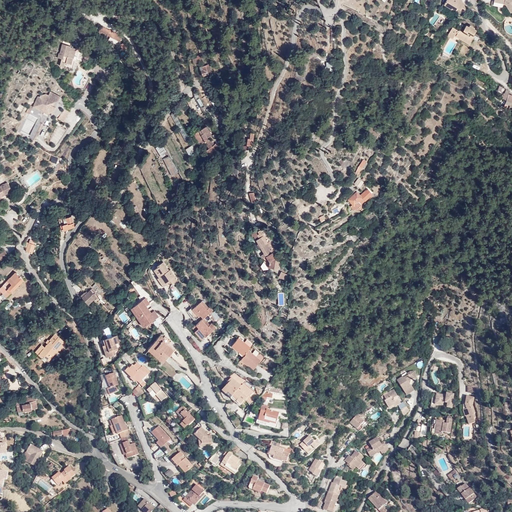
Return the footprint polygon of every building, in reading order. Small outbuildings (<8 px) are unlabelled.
[(445,0),(443,5),(450,9),(450,8),(455,10),(456,8),(462,12),(465,10),(463,7),(459,4),(459,0),(445,0)] [(511,0),(494,0),(494,2),(504,4),(506,5),(510,12),(511,11),(511,0)] [(433,25),(440,17),(436,13),(428,22),(433,25)] [(472,37),(473,37),(476,32),(472,30),(473,29),(468,26),(467,28),(464,26),(461,32),(462,32),(462,33),(458,31),(458,32),(451,29),(447,36),(452,40),(455,34),(456,35),(456,36),(466,42),(467,39),(470,41),(472,39),(470,39),(472,37)] [(122,38),(101,27),(98,32),(101,34),(102,32),(119,42),(122,38)] [(73,59),(76,49),(70,47),(72,44),(63,42),(60,54),(59,53),(58,58),(61,59),(60,66),(64,67),(65,64),(71,65),(72,59),(73,59)] [(202,61),(201,56),(192,60),(194,65),(202,61)] [(208,65),(202,67),(203,70),(200,71),(202,76),(211,74),(208,65)] [(506,89),(506,90),(502,88),(499,94),(502,96),(501,98),(505,100),(506,99),(507,100),(511,102),(511,100),(511,95),(509,94),(510,91),(506,89)] [(38,97),(34,105),(46,111),(46,114),(47,114),(53,112),(53,111),(52,108),(50,107),(52,103),(55,102),(58,101),(60,97),(50,92),(48,95),(46,94),(38,97)] [(34,105),(33,107),(46,114),(46,111),(34,105)] [(63,122),(69,112),(65,109),(58,119),(63,122)] [(42,125),(37,122),(29,138),(34,140),(42,125)] [(222,150),(223,147),(219,142),(218,143),(212,147),(209,142),(207,138),(211,135),(206,127),(194,134),(201,146),(205,144),(208,149),(213,155),(215,158),(222,150)] [(57,129),(49,138),(56,143),(63,135),(57,129)] [(212,147),(218,143),(216,141),(219,139),(216,134),(212,136),(214,139),(209,142),(212,147)] [(166,154),(160,144),(155,148),(161,158),(166,154)] [(192,145),(185,149),(189,157),(196,153),(192,145)] [(177,172),(168,157),(162,160),(171,176),(177,172)] [(362,167),(365,162),(363,160),(357,168),(358,168),(355,173),(358,174),(362,167)] [(359,187),(363,183),(358,179),(354,184),(359,187)] [(0,197),(11,192),(7,183),(0,186),(0,197)] [(348,201),(353,206),(356,209),(357,209),(359,210),(361,208),(361,207),(361,205),(372,194),(367,190),(362,195),(363,196),(361,198),(360,197),(356,193),(348,201)] [(16,203),(15,204),(19,207),(28,196),(22,192),(13,201),(16,203)] [(9,211),(15,204),(16,203),(13,201),(6,208),(9,211)] [(170,215),(177,204),(175,202),(167,214),(170,215)] [(71,229),(74,226),(72,222),(75,221),(75,218),(74,215),(71,215),(71,217),(63,219),(63,217),(58,219),(60,229),(63,228),(63,231),(71,229)] [(256,231),(252,233),(265,253),(261,255),(263,258),(267,256),(270,261),(269,267),(278,268),(279,263),(272,252),(275,250),(270,241),(268,243),(260,230),(257,232),(256,231)] [(34,245),(29,243),(28,243),(27,248),(25,251),(32,253),(35,245),(34,245)] [(174,285),(179,281),(172,270),(170,271),(165,263),(158,267),(159,268),(155,270),(160,278),(158,279),(163,287),(172,282),(174,285)] [(9,293),(22,279),(14,272),(7,280),(11,284),(5,290),(9,293)] [(280,272),(278,278),(286,281),(289,275),(280,272)] [(97,295),(91,288),(80,297),(86,304),(97,295)] [(206,318),(215,311),(211,307),(210,308),(203,300),(194,309),(192,308),(190,311),(197,319),(201,316),(205,319),(206,318)] [(147,307),(144,301),(131,308),(144,327),(148,325),(152,322),(156,320),(152,313),(147,307)] [(122,309),(116,313),(122,323),(129,318),(122,309)] [(216,321),(220,317),(216,311),(211,314),(216,321)] [(205,319),(194,329),(204,341),(209,338),(207,336),(217,328),(213,323),(212,325),(206,318),(205,319)] [(55,334),(49,341),(49,342),(47,344),(44,348),(41,345),(35,353),(41,358),(40,359),(49,366),(55,359),(58,359),(66,350),(65,345),(66,343),(55,334)] [(115,354),(114,352),(114,349),(116,348),(115,344),(119,343),(116,335),(103,340),(105,345),(102,346),(106,358),(115,354)] [(163,364),(174,351),(164,341),(165,340),(161,335),(148,350),(163,364)] [(254,370),(261,361),(250,350),(251,348),(239,337),(232,347),(237,351),(238,351),(244,357),(241,360),(248,367),(249,365),(254,370)] [(135,390),(136,390),(144,383),(142,381),(150,373),(146,370),(142,366),(141,368),(137,364),(134,367),(132,366),(131,367),(130,367),(125,372),(131,378),(130,379),(134,383),(136,381),(140,384),(135,390)] [(400,378),(403,384),(401,385),(407,394),(415,389),(412,386),(411,386),(407,381),(412,378),(417,377),(416,371),(411,371),(408,373),(409,374),(404,377),(403,376),(400,378)] [(119,385),(114,374),(111,375),(110,373),(105,375),(110,389),(107,390),(109,396),(119,392),(117,386),(119,385)] [(223,392),(231,400),(242,386),(233,378),(230,382),(230,383),(223,392)] [(244,384),(251,390),(253,387),(246,381),(244,384)] [(144,383),(136,390),(138,393),(141,390),(146,385),(144,383)] [(162,402),(167,397),(155,384),(147,391),(150,394),(152,392),(162,402)] [(253,392),(244,384),(242,386),(231,400),(239,406),(242,406),(250,396),(253,392)] [(385,400),(391,410),(399,406),(405,416),(410,410),(406,406),(404,401),(401,403),(398,397),(399,397),(395,389),(384,395),(387,399),(385,400)] [(141,390),(138,393),(135,396),(138,399),(144,392),(141,390)] [(447,393),(447,395),(444,394),(437,393),(437,394),(433,394),(431,407),(438,408),(439,404),(443,405),(444,402),(448,403),(448,407),(452,408),(455,394),(447,393)] [(475,397),(466,395),(465,403),(467,403),(468,408),(464,410),(466,416),(468,416),(470,423),(475,422),(474,418),(476,417),(475,413),(476,413),(473,404),(474,403),(475,397)] [(37,409),(35,400),(35,397),(23,399),(23,402),(16,403),(18,413),(37,409)] [(267,406),(261,404),(259,410),(261,411),(259,420),(257,419),(256,423),(276,429),(277,425),(276,425),(279,414),(268,410),(269,407),(267,407),(267,406)] [(189,426),(195,420),(182,407),(176,413),(179,415),(179,416),(184,421),(180,425),(185,429),(188,425),(189,426)] [(417,412),(413,419),(420,423),(424,416),(417,412)] [(357,414),(350,422),(360,430),(363,427),(361,425),(364,421),(357,414)] [(119,434),(120,437),(129,434),(122,416),(109,421),(112,426),(114,426),(117,433),(118,435),(119,434)] [(453,419),(448,418),(447,423),(444,423),(445,421),(436,419),(436,424),(437,425),(436,434),(442,435),(443,431),(451,433),(453,419)] [(161,449),(171,440),(159,427),(151,434),(159,441),(156,443),(161,449)] [(208,444),(212,443),(211,436),(207,437),(205,437),(203,436),(205,432),(201,428),(194,435),(199,439),(199,447),(208,446),(208,444)] [(70,434),(69,429),(53,432),(54,437),(70,434)] [(367,450),(371,455),(379,449),(380,450),(385,448),(384,446),(387,445),(384,442),(382,443),(378,437),(370,442),(372,446),(367,450)] [(308,439),(304,442),(318,447),(320,445),(316,441),(315,442),(312,439),(310,441),(308,439)] [(128,442),(123,444),(127,454),(125,455),(126,456),(127,459),(138,455),(134,444),(130,446),(128,442)] [(318,447),(304,442),(300,446),(309,456),(318,447)] [(37,449),(38,448),(29,443),(26,451),(31,453),(27,461),(34,465),(41,452),(37,449)] [(283,461),(287,463),(289,455),(284,453),(284,451),(283,451),(284,450),(271,446),(269,454),(274,456),(273,459),(282,463),(283,461)] [(379,449),(371,455),(372,457),(381,452),(380,450),(379,449)] [(352,466),(350,468),(354,471),(358,467),(362,470),(367,464),(363,461),(365,458),(356,451),(352,457),(350,455),(346,460),(350,464),(352,466)] [(235,474),(238,470),(241,465),(240,465),(238,463),(239,461),(240,461),(228,453),(226,452),(222,458),(224,459),(220,466),(234,475),(235,474)] [(187,476),(194,469),(185,459),(184,459),(182,457),(183,456),(180,453),(171,461),(177,467),(178,466),(187,476)] [(318,471),(322,463),(315,460),(309,472),(312,473),(313,476),(319,478),(321,473),(321,472),(318,471)] [(71,477),(76,474),(70,465),(65,468),(66,470),(62,472),(61,471),(52,477),(58,485),(64,481),(65,483),(72,478),(71,477)] [(168,480),(175,475),(170,470),(164,475),(168,480)] [(248,488),(249,488),(261,493),(261,492),(267,494),(270,486),(257,481),(258,479),(253,477),(248,488)] [(336,480),(334,485),(332,489),(331,488),(324,502),(326,502),(325,504),(323,510),(326,511),(327,509),(332,511),(342,489),(345,489),(347,484),(336,480)] [(193,505),(203,493),(205,490),(198,483),(183,501),(191,507),(193,505)] [(468,504),(475,500),(472,496),(474,494),(470,489),(469,489),(465,484),(461,487),(460,487),(457,490),(468,504)] [(368,499),(378,510),(383,506),(386,504),(376,492),(368,499)] [(204,494),(203,493),(193,505),(195,506),(204,494)] [(139,511),(150,511),(152,511),(142,501),(135,507),(139,511)]
